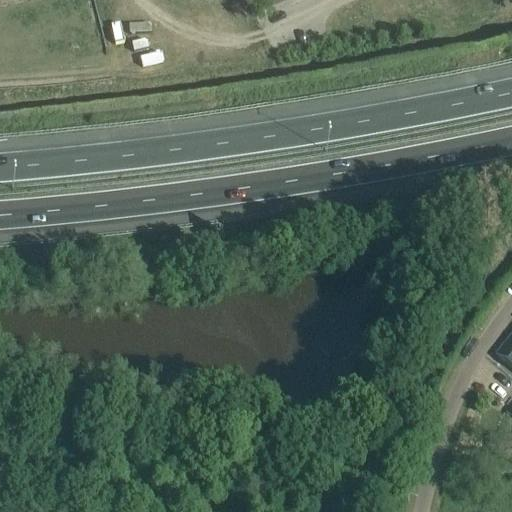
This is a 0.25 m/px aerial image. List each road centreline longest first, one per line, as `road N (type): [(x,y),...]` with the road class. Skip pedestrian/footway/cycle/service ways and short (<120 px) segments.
road 1 (motorway): [(0,215),(299,180),(511,140)]
road 2 (motorway): [(511,92),(295,131),(0,166)]
road 3 (unclassified): [(420,511),(454,394),(511,302)]
